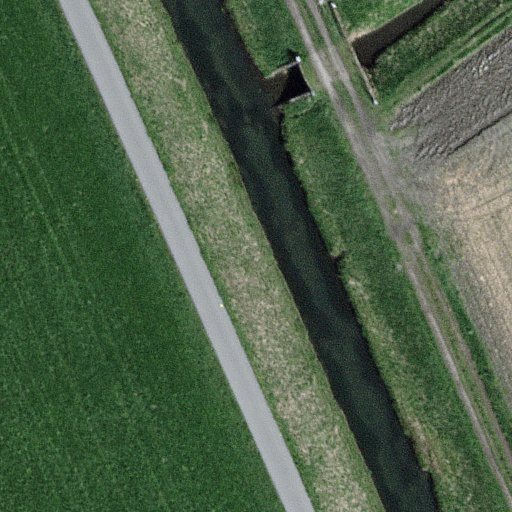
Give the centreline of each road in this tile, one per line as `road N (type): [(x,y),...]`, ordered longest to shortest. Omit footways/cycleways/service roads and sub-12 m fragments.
road 1 (unclassified): [(77,0),(303,511)]
road 2 (track): [(308,0),(511,459)]
